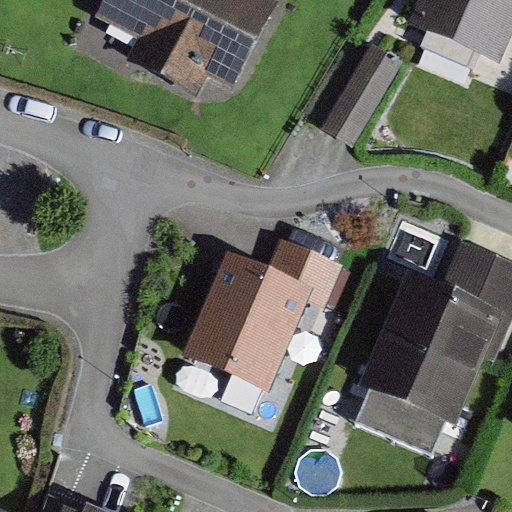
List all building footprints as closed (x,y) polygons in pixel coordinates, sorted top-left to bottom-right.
[(107,0),(91,29),(138,56),(129,72),(196,99),(208,82),(235,98),(279,11),(257,0),(107,0)] [(511,28),(511,0),(417,0),(401,37),(493,75),(511,28)] [(399,67),(368,51),(320,137),(350,156),(399,67)] [(270,287),(223,268),(180,372),(271,406),(306,307),(324,313),(343,273),(285,251),(270,287)] [(496,328),(395,288),(353,395),(449,437),(496,328)]
